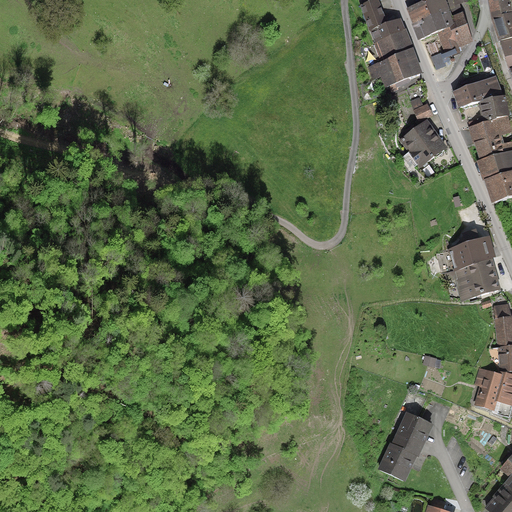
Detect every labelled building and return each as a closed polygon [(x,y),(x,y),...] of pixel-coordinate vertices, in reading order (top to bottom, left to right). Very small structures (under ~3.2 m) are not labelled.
[(366,0),(355,0),(359,6),(355,10),(368,34),(378,57),(380,64),(367,67),(371,80),(376,79),(382,91),(417,78),(397,22),(384,26),(373,2),(368,2),(366,0)] [(424,0),(426,3),(407,10),(418,41),(437,35),(446,58),(460,53),(458,48),(473,42),(460,5),(472,4),(471,0),(424,0)] [(497,0),(489,3),(511,80),(511,9),(509,0),(497,0)] [(497,79),(455,93),(460,109),(479,103),(484,122),(508,115),(502,95),(497,79)] [(411,112),(416,123),(428,118),(423,107),(411,112)] [(511,130),(511,126),(508,115),(484,122),(469,127),(481,159),(511,150),(511,141),(504,144),(501,134),(511,130)] [(441,152),(424,127),(402,143),(419,168),(441,152)] [(511,150),(481,159),(479,160),(495,203),(511,197),(511,150)] [(447,248),(454,271),(492,259),(497,258),(490,235),(447,248)] [(492,259),(454,271),(446,273),(448,281),(454,279),(461,302),(502,289),(492,259)] [(500,372),(511,372),(511,317),(511,318),(506,304),(492,308),(496,320),(493,320),(496,347),(498,355),(500,372)] [(478,388),(474,406),(493,411),(492,415),(506,419),(509,407),(511,408),(511,375),(500,372),(499,376),(478,370),(473,387),(478,388)] [(373,472),(402,484),(414,454),(418,456),(432,425),(404,413),(391,443),(387,441),(373,472)] [(499,492),(511,501),(511,456),(500,472),(509,478),(499,492)] [(511,511),(511,501),(499,492),(483,511),(511,511)]
